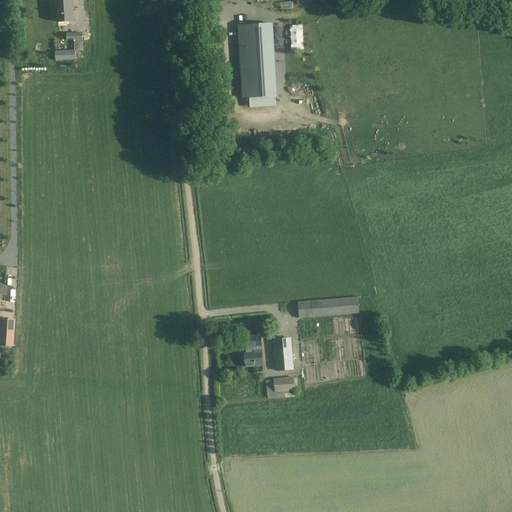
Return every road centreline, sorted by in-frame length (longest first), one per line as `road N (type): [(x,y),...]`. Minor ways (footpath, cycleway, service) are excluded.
road 1 (track): [(163,0),(206,397)]
road 2 (unknown): [(12,0),(12,221),(0,248)]
